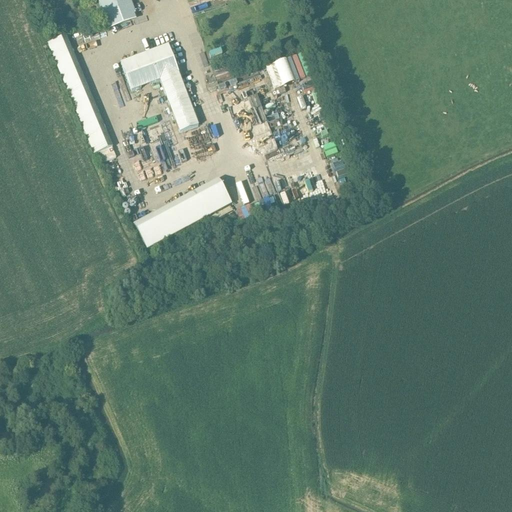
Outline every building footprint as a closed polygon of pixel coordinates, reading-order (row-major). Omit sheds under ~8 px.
[(136,14),(134,11),(130,0),(97,0),(105,22),(109,31),(136,21),(134,15),(136,14)] [(67,36),(47,44),(93,155),(113,147),(67,36)] [(160,82),(172,114),(181,135),(199,127),(191,107),(168,46),(120,64),(131,94),(160,82)] [(211,56),(213,60),(229,54),(228,50),(211,56)] [(209,58),(204,59),(208,81),(213,80),(209,58)] [(329,127),(317,131),(326,153),(337,148),(329,127)] [(273,131),(253,135),(257,153),(276,149),(273,131)] [(285,216),(304,209),(291,175),(273,182),(285,216)] [(219,183),(135,228),(147,251),(232,205),(219,183)]
